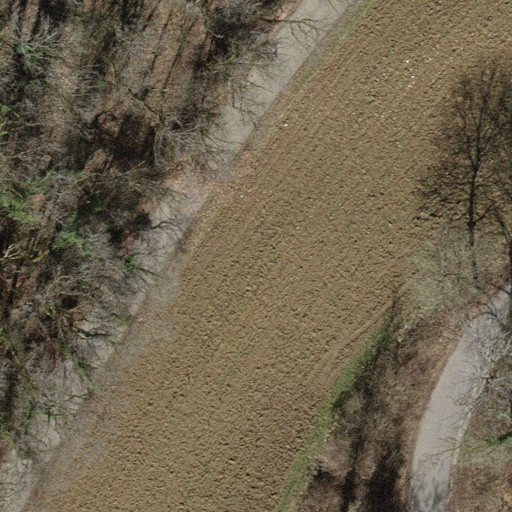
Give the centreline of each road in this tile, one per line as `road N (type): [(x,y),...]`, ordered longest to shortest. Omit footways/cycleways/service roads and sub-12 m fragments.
road 1 (unclassified): [(335,0),(210,161),(11,511)]
road 2 (unclassified): [(441,511),(441,478),(477,362),(511,313)]
